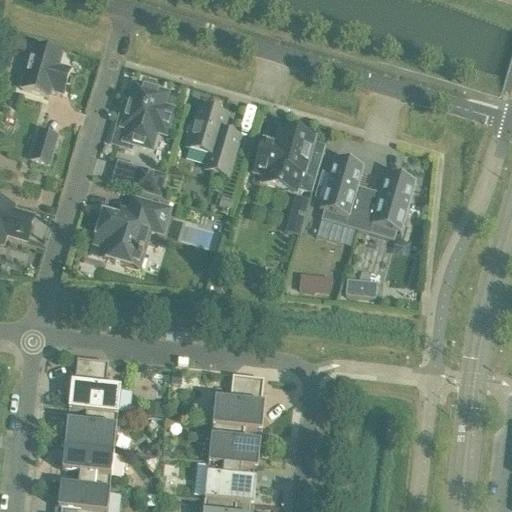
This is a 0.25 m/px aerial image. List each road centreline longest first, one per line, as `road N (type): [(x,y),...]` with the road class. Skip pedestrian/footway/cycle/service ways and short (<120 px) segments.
road 1 (unclassified): [(511,127),(91,0)]
road 2 (residential): [(298,511),(312,390),(299,370),(33,336)]
road 3 (residential): [(33,336),(116,61)]
road 4 (residential): [(15,511),(33,336)]
